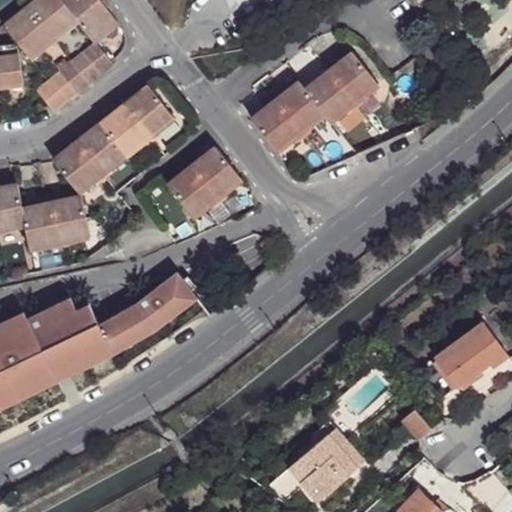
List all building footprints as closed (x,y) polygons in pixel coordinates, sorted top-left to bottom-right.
[(37,0),(29,7),(55,39),(78,20),(62,0),(37,0)] [(118,23),(100,0),(62,0),(78,20),(96,43),(118,23)] [(55,39),(29,7),(5,26),(31,58),(55,39)] [(0,45),(0,86),(23,83),(17,43),(0,45)] [(36,90),(54,112),(114,65),(96,43),(36,90)] [(330,71),(355,103),(378,84),(354,53),(330,71)] [(306,89),(324,113),(331,122),(336,118),(354,103),(355,103),(330,71),(306,89)] [(301,82),(277,101),(301,132),(324,113),(306,89),(301,82)] [(151,136),(175,117),(150,86),(126,105),(151,136)] [(301,132),(277,101),(253,120),(277,150),(301,132)] [(347,131),(365,117),(354,103),(336,118),(347,131)] [(151,136),(126,105),(102,124),(127,155),(151,136)] [(127,155),(102,124),(78,142),(103,174),(127,155)] [(103,174),(78,142),(54,161),(79,193),(103,174)] [(242,178),(217,147),(193,166),(218,197),(242,178)] [(218,197),(193,166),(169,185),(194,216),(218,197)] [(0,228),(25,223),(23,209),(18,184),(0,188),(0,228)] [(90,236),(82,197),(52,203),(60,242),(90,236)] [(60,242),(52,203),(23,209),(25,223),(31,248),(60,242)] [(137,302),(99,324),(120,369),(164,340),(205,309),(177,273),(137,302)] [(0,433),(33,418),(72,396),(120,369),(99,324),(88,304),(76,309),(71,297),(28,318),(23,311),(0,321),(0,433)] [(483,320),(435,356),(457,386),(490,362),(494,367),(509,355),(483,320)] [(402,419),(419,439),(432,429),(414,409),(402,419)] [(337,427),(329,433),(358,467),(365,461),(337,427)] [(329,433),(289,467),(317,501),(358,467),(329,433)] [(459,482),(457,484),(482,511),(488,511),(511,486),(511,473),(502,462),(491,472),(477,480),(464,484),(459,482)] [(446,511),(420,486),(398,508),(401,511),(446,511)]
